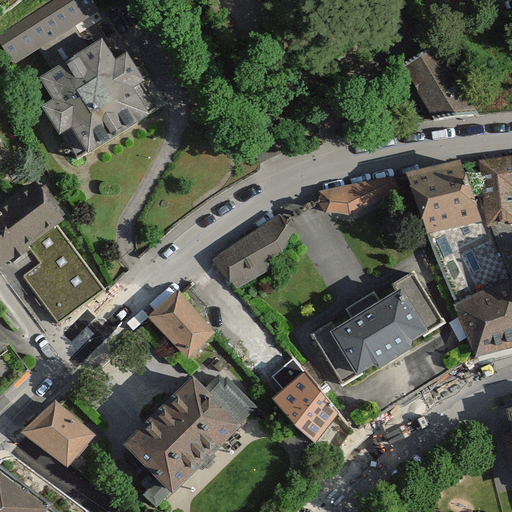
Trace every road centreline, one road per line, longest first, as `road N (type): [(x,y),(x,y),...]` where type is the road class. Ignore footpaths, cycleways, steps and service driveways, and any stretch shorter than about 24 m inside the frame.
road 1 (residential): [(1,431),(150,292),(287,185),(371,157),(511,141)]
road 2 (residential): [(334,511),(396,454),(472,400),(511,385)]
road 3 (residential): [(1,431),(107,511)]
